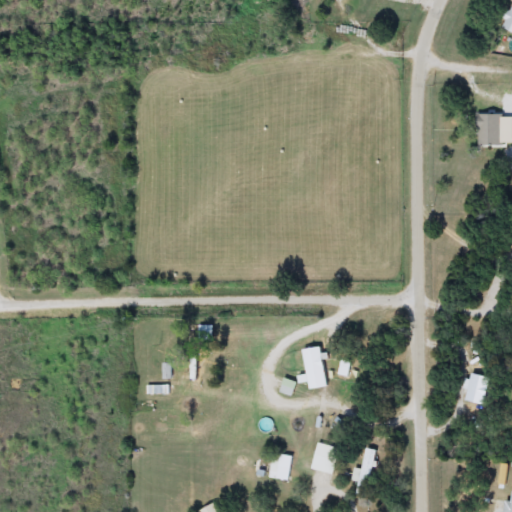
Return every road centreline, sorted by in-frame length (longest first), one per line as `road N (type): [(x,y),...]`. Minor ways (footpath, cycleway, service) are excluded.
road 1 (residential): [(419,511),(423,52),(440,0)]
road 2 (residential): [(417,293),(0,293)]
